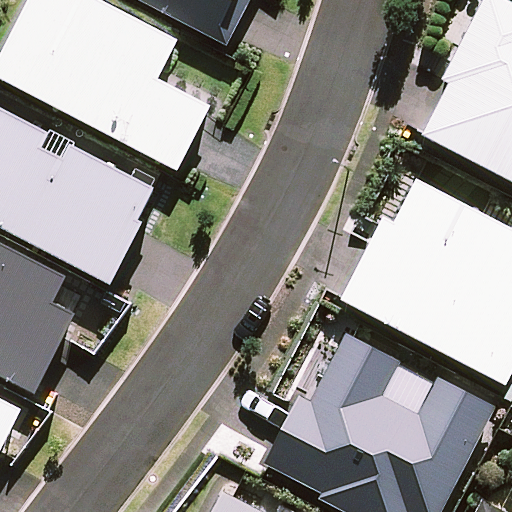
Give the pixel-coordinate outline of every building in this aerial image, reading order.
[(176,45),(89,0),(32,0),(0,62),(0,80),(177,172),(209,110),(156,83),(176,45)] [(134,0),(229,47),(252,0),(134,0)] [(448,87),(421,138),(511,184),(511,6),(499,0),(484,0),(441,83),(448,87)] [(0,111),(0,231),(114,290),(147,228),(142,226),(159,193),(77,151),(79,147),(53,134),(51,138),(0,111)] [(382,219),(339,302),(505,389),(511,375),(511,231),(415,181),(393,225),(382,219)] [(0,379),(37,399),(79,319),(57,307),(70,282),(0,246),(0,379)] [(300,399),(264,465),(321,496),(319,501),(340,511),(443,511),(496,409),(437,380),(433,386),(398,367),(400,364),(344,336),(311,404),(300,399)] [(0,455),(21,414),(0,403),(0,455)] [(263,511),(223,491),(212,511),(263,511)]
